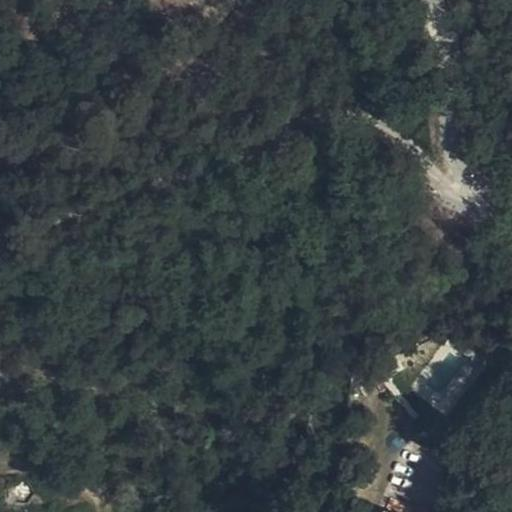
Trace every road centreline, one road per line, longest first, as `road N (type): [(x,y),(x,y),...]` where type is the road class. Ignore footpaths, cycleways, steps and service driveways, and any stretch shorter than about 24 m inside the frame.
road 1 (track): [(0,227),(76,218),(311,112),(401,127),(442,183),(471,192)]
road 2 (residential): [(511,193),(486,200),(471,192),(448,127),(452,30),(436,0)]
road 3 (unknown): [(511,326),(455,432),(437,502)]
